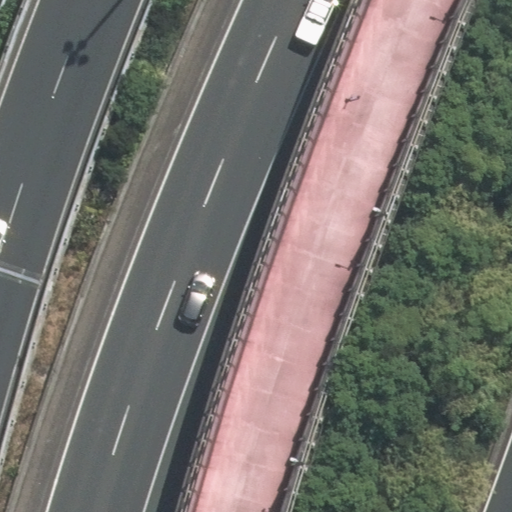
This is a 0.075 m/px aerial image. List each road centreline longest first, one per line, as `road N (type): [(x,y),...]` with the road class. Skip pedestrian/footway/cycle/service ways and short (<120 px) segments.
road 1 (motorway): [(99,511),(200,220),(294,0)]
road 2 (motorway): [(0,254),(95,0)]
